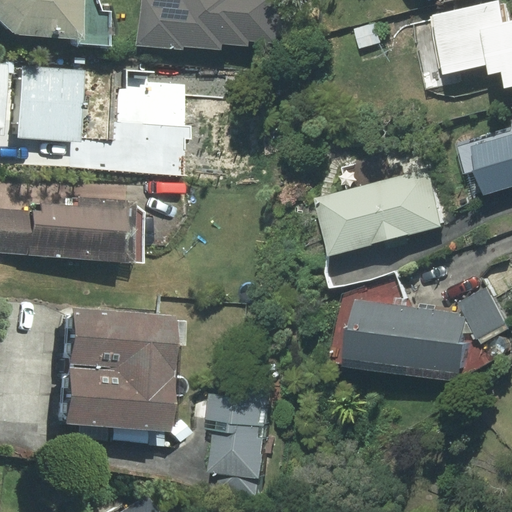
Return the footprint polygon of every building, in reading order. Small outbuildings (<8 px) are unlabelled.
[(0,0),(0,39),(69,44),(71,0),(0,0)] [(265,38),(285,39),(287,0),(144,0),(143,47),(231,51),(231,47),(264,48),(265,38)] [(432,21),(416,25),(430,88),(460,81),(458,69),(487,63),(489,73),(502,70),(505,86),(511,84),(511,19),(510,20),(507,3),(499,4),(498,0),(431,15),(432,21)] [(417,40),(386,47),(399,109),(431,102),(417,40)] [(79,79),(0,73),(0,129),(11,130),(10,141),(75,145),(76,134),(102,136),(106,74),(80,72),(79,79)] [(459,146),(474,198),(511,186),(511,129),(510,131),(459,146)] [(314,199),(328,255),(441,226),(427,170),(314,199)] [(137,215),(127,204),(25,196),(24,217),(0,214),(0,255),(134,266),(137,215)] [(457,379),(462,345),(459,343),(463,319),(457,318),(458,315),(407,307),(397,276),(343,294),(334,361),(457,379)] [(486,288),(458,303),(476,339),(505,324),(486,288)] [(153,347),(169,349),(171,321),(155,319),(155,313),(56,306),(47,425),(146,432),(147,426),(160,427),(165,364),(152,363),(153,347)] [(269,389),(214,387),(210,470),(266,473),(269,389)] [(147,511),(138,495),(108,511),(147,511)]
